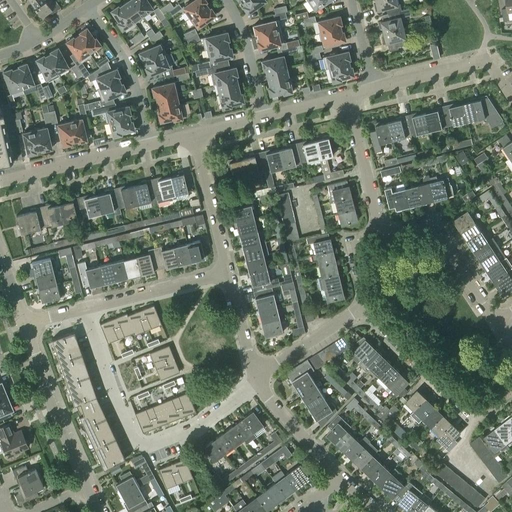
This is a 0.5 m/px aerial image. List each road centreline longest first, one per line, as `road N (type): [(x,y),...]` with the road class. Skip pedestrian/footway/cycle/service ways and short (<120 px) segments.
road 1 (residential): [(257,384),(186,431),(136,439),(104,373),(86,308)]
road 2 (residential): [(366,306),(472,410),(511,385)]
road 3 (tertiary): [(87,485),(23,325)]
road 4 (residential): [(497,321),(433,228),(381,236)]
road 5 (residential): [(374,87),(486,61),(511,97)]
road 6 (residential): [(0,181),(149,144)]
road 7 (residential): [(87,8),(131,75),(149,144)]
road 8 (residential): [(86,308),(227,273)]
road 9 (residential): [(381,236),(346,96)]
road 10 (residential): [(227,273),(195,133)]
road 11 (residential): [(256,374),(366,306)]
road 12 (residential): [(341,476),(257,384)]
road 13 (residential): [(222,0),(244,35),(264,115)]
